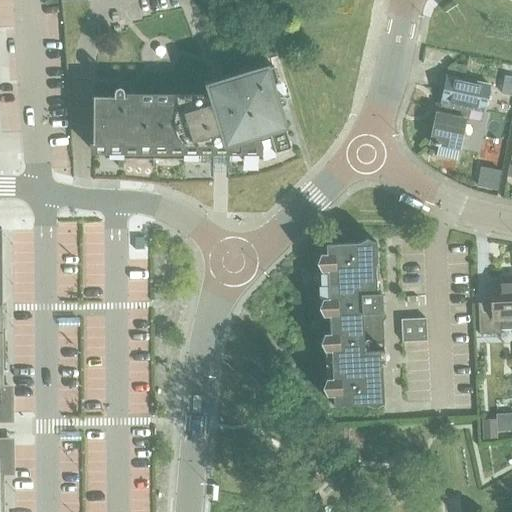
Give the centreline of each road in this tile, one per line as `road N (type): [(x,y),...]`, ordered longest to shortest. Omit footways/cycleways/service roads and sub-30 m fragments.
road 1 (residential): [(237,263),(168,211),(0,190)]
road 2 (tertiary): [(189,511),(206,341),(237,263)]
road 3 (tertiary): [(237,263),(364,153)]
road 4 (residential): [(511,218),(453,202),(364,153)]
road 5 (tertiary): [(364,153),(410,0)]
